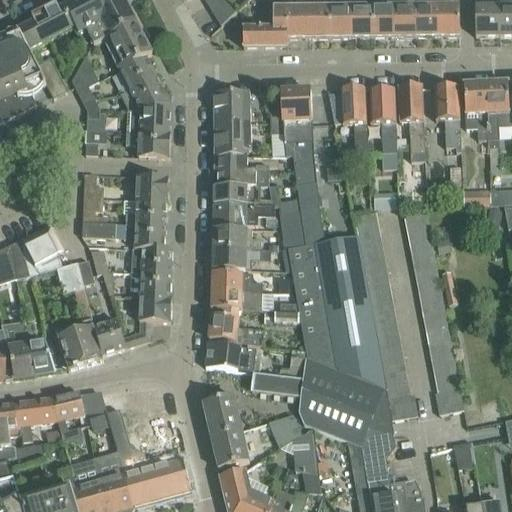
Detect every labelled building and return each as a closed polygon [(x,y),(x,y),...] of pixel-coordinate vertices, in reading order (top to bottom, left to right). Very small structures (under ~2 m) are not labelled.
[(83,0),(64,10),(76,31),(79,38),(87,33),(95,48),(103,43),(108,40),(137,26),(123,0),(118,0),(114,2),(112,0),(83,0)] [(286,42),(286,10),(285,0),(273,0),(274,10),(274,31),(244,31),(244,52),(288,51),(288,42),(286,42)] [(308,42),(307,0),(294,0),(295,0),(296,0),(296,10),(286,10),(286,42),(288,42),(308,42)] [(330,42),(330,10),(320,10),(320,0),(307,0),(308,42),(330,42)] [(338,0),(338,10),(330,10),(330,42),(351,41),(350,0),(338,0)] [(373,41),(373,9),(363,9),(362,0),(350,0),(351,41),(373,41)] [(395,41),(394,0),(381,0),(382,9),(373,9),(373,41),(395,41)] [(416,41),(416,9),(407,9),(406,0),(394,0),(395,41),(416,41)] [(437,40),(437,0),(425,0),(426,9),(416,9),(416,41),(437,40)] [(460,40),(460,9),(449,9),(449,0),(437,0),(437,40),(460,40)] [(511,39),(511,0),(499,0),(500,9),(500,40),(511,39)] [(500,40),(500,9),(476,9),(476,40),(500,40)] [(76,31),(64,10),(17,34),(29,55),(76,31)] [(153,57),(142,37),(137,26),(108,40),(103,43),(119,74),(147,61),(153,57)] [(36,69),(29,55),(17,34),(16,35),(17,37),(6,41),(5,39),(3,40),(4,42),(0,43),(0,102),(6,100),(17,95),(29,90),(42,85),(44,90),(46,89),(36,69)] [(85,59),(79,72),(83,79),(93,74),(85,59)] [(51,61),(36,69),(46,89),(54,103),(68,95),(51,61)] [(158,82),(147,61),(119,74),(130,95),(158,82)] [(85,84),(83,79),(79,72),(72,85),(74,89),(85,84)] [(98,85),(93,74),(83,79),(85,84),(88,90),(98,85)] [(171,108),(158,82),(130,95),(121,98),(130,114),(127,114),(127,116),(140,115),(171,108)] [(90,95),(88,90),(85,84),(74,89),(80,100),(90,95)] [(511,105),(510,106),(509,86),(487,87),(489,144),(489,153),(491,153),(492,177),(500,177),(498,131),(511,130),(511,105)] [(489,144),(487,87),(465,88),(466,119),(477,118),(479,158),(488,157),(488,144),(489,144)] [(460,110),(459,90),(448,91),(446,89),(440,89),(438,91),(435,91),(436,111),(436,124),(445,124),(447,170),(463,169),(460,110)] [(37,109),(29,90),(17,95),(26,115),(37,109)] [(426,171),(423,92),(423,90),(399,91),(400,126),(410,126),(412,172),(426,171)] [(369,168),(366,94),(366,92),(341,93),(342,97),(329,98),(335,127),(344,127),(344,129),(355,128),(356,168),(369,168)] [(395,113),(395,93),(370,94),(371,128),(382,128),(384,158),(384,173),(398,173),(395,113)] [(26,115),(17,95),(6,100),(15,121),(26,115)] [(314,145),(312,114),(311,95),(281,96),(282,114),(283,126),(284,137),(284,146),(285,152),(286,160),(292,160),(292,164),(293,175),(293,178),(296,177),(301,215),(306,250),(325,247),(319,211),(317,184),(314,145)] [(251,126),(250,97),(215,98),(215,127),(251,126)] [(15,121),(6,100),(0,102),(0,119),(3,127),(15,121)] [(98,110),(93,100),(83,105),(88,114),(98,110)] [(170,138),(171,108),(140,115),(127,116),(127,136),(140,137),(170,138)] [(99,113),(98,110),(88,114),(87,122),(99,123),(99,113)] [(283,126),(282,114),(270,114),(271,126),(283,126)] [(252,153),(251,126),(215,127),(216,159),(248,160),(248,153),(252,153)] [(284,137),(283,126),(271,126),(271,138),(284,137)] [(87,135),(87,147),(86,159),(98,159),(99,147),(99,135),(87,135)] [(171,138),(170,138),(140,137),(127,136),(127,149),(139,149),(139,161),(170,162),(171,138)] [(257,176),(257,170),(248,170),(248,160),(216,159),(215,175),(257,176)] [(451,171),(452,190),(462,189),(461,170),(451,171)] [(330,177),(333,192),(347,190),(344,174),(330,177)] [(269,176),(257,176),(215,175),(215,191),(247,190),(256,191),(260,189),(269,189),(269,176)] [(104,203),(105,179),(85,178),(84,203),(104,203)] [(169,182),(138,180),(137,205),(167,206),(168,206),(169,182)] [(259,209),(260,203),(260,189),(256,191),(247,190),(215,191),(214,208),(237,209),(259,209)] [(272,203),(260,203),(259,209),(274,210),(280,211),(276,190),(270,190),(272,203)] [(398,204),(399,213),(427,211),(427,202),(425,203),(425,192),(400,193),(400,204),(398,204)] [(464,194),(464,211),(491,210),(491,193),(464,194)] [(104,215),(104,203),(84,203),(83,227),(95,228),(108,227),(108,220),(96,220),(97,215),(104,215)] [(166,230),(167,206),(137,205),(136,218),(127,218),(126,229),(136,229),(166,230)] [(275,220),(274,210),(259,209),(237,209),(214,208),(214,228),(268,230),(268,220),(275,220)] [(403,216),(405,224),(427,220),(425,212),(403,216)] [(306,250),(301,215),(281,218),(283,233),(286,251),(303,248),(303,250),(306,250)] [(358,241),(356,233),(354,221),(355,220),(354,216),(339,219),(343,243),(358,241)] [(376,217),(355,220),(354,221),(356,233),(378,229),(376,217)] [(429,232),(427,220),(405,224),(407,236),(429,232)] [(116,227),(108,227),(95,228),(83,227),(83,241),(95,242),(115,242),(116,227)] [(52,229),(20,245),(20,247),(30,281),(57,274),(64,298),(76,295),(80,312),(88,310),(85,293),(77,267),(63,271),(60,257),(65,254),(52,229)] [(165,255),(165,254),(166,230),(136,229),(135,255),(143,255),(143,254),(165,255)] [(381,241),(378,229),(356,233),(358,241),(358,245),(381,241)] [(252,233),(234,233),(214,232),(214,253),(272,254),(278,254),(278,243),(252,242),(252,233)] [(431,244),(429,232),(407,236),(410,248),(431,244)] [(361,257),(358,245),(358,241),(343,243),(325,247),(306,250),(303,250),(289,252),(308,362),(386,393),(386,391),(384,379),(381,367),(379,355),(377,342),(375,330),(372,318),(370,306),(368,294),(365,281),(363,269),(361,257)] [(383,253),(381,241),(358,245),(361,257),(383,253)] [(434,256),(431,244),(410,248),(412,260),(434,256)] [(30,281),(20,247),(20,245),(11,249),(15,272),(18,285),(30,281)] [(0,293),(18,285),(15,272),(11,249),(0,254),(0,293)] [(271,265),(272,254),(214,253),(213,273),(252,274),(252,265),(271,265)] [(385,265),(383,253),(361,257),(363,269),(385,265)] [(106,264),(103,255),(92,254),(95,268),(106,264)] [(173,254),(165,254),(165,255),(143,254),(143,255),(142,277),(172,279),(173,254)] [(436,268),(434,256),(412,260),(414,273),(436,268)] [(97,307),(91,281),(93,281),(89,264),(77,267),(85,293),(88,310),(97,307)] [(114,276),(109,275),(106,264),(95,268),(97,279),(103,277),(110,300),(114,299),(114,276)] [(388,277),(385,265),(363,269),(365,281),(388,277)] [(438,281),(436,268),(414,273),(416,285),(438,281)] [(442,277),(449,310),(458,308),(451,275),(442,277)] [(171,302),(172,279),(142,277),(141,301),(171,302)] [(253,278),(233,278),(213,277),(212,294),(262,297),(262,286),(253,286),(253,278)] [(390,290),(388,277),(365,281),(368,294),(390,290)] [(441,293),(438,281),(416,285),(419,297),(441,293)] [(279,283),(279,297),(289,298),(289,283),(279,283)] [(392,302),(390,290),(368,294),(370,306),(392,302)] [(443,305),(441,293),(419,297),(421,309),(443,305)] [(261,315),(262,297),(212,294),(212,314),(240,314),(261,315)] [(172,302),(171,302),(141,301),(140,325),(141,325),(141,337),(150,344),(151,326),(171,326),(172,302)] [(395,314),(392,302),(370,306),(372,318),(395,314)] [(445,317),(443,305),(421,309),(423,321),(445,317)] [(281,307),(281,316),(297,316),(297,307),(281,307)] [(238,331),(239,322),(240,314),(212,314),(212,319),(209,343),(263,348),(265,334),(238,331)] [(397,326),(395,314),(372,318),(375,330),(397,326)] [(299,316),(297,316),(281,316),(281,317),(265,316),(265,325),(298,326),(299,316)] [(448,329),(445,317),(423,321),(426,333),(448,329)] [(104,364),(102,360),(95,341),(93,330),(91,323),(56,334),(69,375),(104,364)] [(126,352),(150,344),(141,337),(122,343),(116,323),(93,330),(95,341),(102,360),(127,352),(126,352)] [(56,377),(49,358),(45,345),(37,346),(34,326),(24,328),(26,338),(34,380),(56,377)] [(399,338),(397,326),(375,330),(377,342),(399,338)] [(26,338),(24,328),(20,328),(20,332),(16,333),(18,349),(8,351),(14,384),(34,380),(26,338)] [(450,341),(448,329),(426,333),(428,345),(450,341)] [(401,350),(399,338),(377,342),(379,355),(401,350)] [(452,353),(450,341),(428,345),(430,358),(452,353)] [(262,356),(250,355),(241,354),(241,350),(209,347),(206,371),(255,378),(260,379),(262,356)] [(14,384),(8,351),(4,352),(3,349),(0,348),(0,384),(5,385),(14,384)] [(404,363),(401,350),(379,355),(381,367),(404,363)] [(455,366),(452,353),(430,358),(433,370),(455,366)] [(393,426),(388,403),(386,393),(308,362),(306,361),(305,368),(305,373),(303,383),(301,402),(299,417),(304,428),(361,451),(362,450),(386,459),(389,460),(396,450),(393,438),(395,438),(393,426)] [(406,375),(404,363),(381,367),(384,379),(406,375)] [(457,378),(455,366),(433,370),(435,382),(457,378)] [(281,370),(279,381),(292,382),(303,383),(305,373),(281,370)] [(408,387),(406,375),(384,379),(386,391),(408,387)] [(303,383),(292,382),(279,381),(260,379),(255,378),(253,396),(301,402),(303,383)] [(459,390),(457,378),(435,382),(437,394),(447,392),(459,390)] [(411,399),(408,387),(386,391),(386,393),(388,403),(401,401),(411,399)] [(120,394),(102,396),(108,418),(121,414),(122,418),(166,405),(164,397),(159,391),(153,389),(120,394)] [(464,415),(459,390),(447,392),(452,417),(464,415)] [(452,417),(447,392),(437,394),(438,397),(435,398),(439,420),(452,417)] [(85,415),(81,399),(80,396),(54,402),(58,425),(65,448),(90,441),(85,418),(85,415)] [(414,399),(411,399),(401,401),(405,424),(418,421),(414,399)] [(234,400),(204,407),(212,442),(242,435),(234,400)] [(405,424),(401,401),(388,403),(393,426),(405,424)] [(58,425),(54,402),(51,402),(14,407),(17,430),(19,430),(20,438),(23,437),(24,446),(33,445),(32,435),(25,429),(58,425)] [(17,430),(14,407),(0,408),(0,464),(10,463),(17,461),(16,451),(11,448),(10,439),(20,438),(19,430),(17,430)] [(119,456),(71,470),(72,474),(76,488),(82,511),(134,511),(135,511),(192,496),(183,463),(178,436),(174,437),(168,438),(170,449),(135,460),(122,418),(121,414),(108,418),(119,453),(118,454),(119,456)] [(292,419),(280,423),(290,447),(301,440),(292,419)] [(290,447),(280,423),(268,427),(279,454),(290,447)] [(62,443),(60,434),(47,437),(49,446),(62,443)] [(305,436),(306,445),(293,451),(294,467),(295,475),(301,476),(304,477),(307,498),(309,498),(325,500),(321,495),(319,477),(312,434),(305,436)] [(250,466),(242,435),(212,442),(219,473),(250,466)] [(425,511),(424,501),(422,502),(422,496),(416,484),(394,488),(394,485),(390,485),(386,459),(362,450),(367,480),(366,481),(372,511),(425,511)] [(0,511),(23,511),(22,505),(19,495),(15,480),(10,463),(0,464),(0,510),(0,511),(0,510),(0,511)] [(76,511),(70,489),(76,488),(72,474),(61,477),(66,493),(22,505),(23,511),(76,511)] [(247,474),(245,475),(221,480),(222,488),(226,505),(227,511),(244,511),(260,501),(261,498),(252,494),(247,474)] [(290,511),(295,500),(290,498),(287,497),(280,494),(276,505),(273,511),(290,511)] [(295,500),(290,511),(303,511),(309,498),(307,498),(296,497),(295,500)] [(273,511),(276,505),(261,498),(260,501),(244,511),(273,511)]
